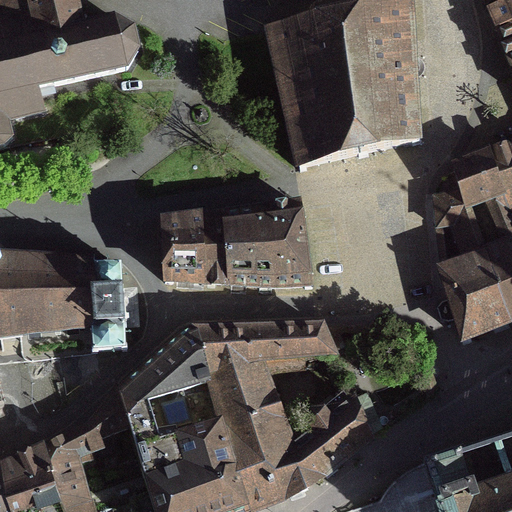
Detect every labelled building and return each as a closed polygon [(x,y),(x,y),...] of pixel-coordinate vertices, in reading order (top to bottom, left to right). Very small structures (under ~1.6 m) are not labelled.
[(0,0),(0,18),(1,23),(31,18),(35,35),(81,27),(79,21),(77,11),(74,0),(0,0)] [(411,8),(410,0),(355,14),(355,10),(326,16),(327,20),(274,31),(274,29),(268,30),(299,173),(305,172),(304,169),(357,157),(358,160),(362,159),(366,158),(366,155),(410,145),(411,148),(420,145),(419,136),(416,137),(415,108),(417,108),(417,97),(414,97),(412,58),(414,57),(414,52),(411,52),(409,8),(411,8)] [(511,0),(484,0),(489,13),(493,22),(497,31),(507,54),(511,66),(511,0)] [(136,54),(131,33),(114,22),(97,25),(87,26),(81,27),(35,35),(31,18),(1,23),(0,23),(0,150),(4,150),(5,148),(12,141),(8,123),(42,114),(37,92),(117,74),(125,72),(136,54)] [(511,154),(510,148),(488,157),(500,195),(501,197),(499,198),(511,229),(511,154)] [(488,157),(452,170),(455,181),(458,194),(460,193),(466,208),(500,195),(488,157)] [(442,189),(442,194),(443,198),(458,194),(455,181),(448,183),(445,185),(442,189)] [(433,200),(442,274),(482,256),(466,208),(460,193),(458,194),(443,198),(433,200)] [(466,208),(482,256),(511,242),(511,229),(499,198),(501,197),(500,195),(466,208)] [(293,207),(224,217),(200,221),(169,225),(169,224),(161,225),(162,231),(164,231),(165,277),(163,277),(163,285),(171,286),(171,283),(188,285),(203,286),(217,286),(229,287),(259,289),(259,290),(263,290),(269,291),(269,290),(303,289),(303,291),(311,291),(310,283),(308,284),(298,211),(299,210),(298,204),(292,205),(293,207)] [(511,242),(482,256),(442,274),(448,294),(446,295),(454,322),(457,321),(461,336),(458,338),(462,347),(470,344),(469,339),(498,327),(507,324),(511,321),(511,242)] [(0,339),(18,336),(91,328),(92,330),(90,330),(90,334),(92,333),(93,351),(91,351),(91,356),(96,355),(96,353),(120,352),(121,354),(126,353),(125,348),(123,348),(124,342),(123,342),(122,331),(124,331),(124,327),(122,327),(122,326),(124,325),(124,322),(127,322),(125,297),(122,297),(122,294),(119,293),(119,292),(121,292),(121,288),(119,288),(119,278),(118,272),(120,272),(120,267),(115,267),(115,269),(98,269),(98,268),(93,268),(94,269),(89,268),(14,263),(0,261),(0,339)] [(207,378),(261,374),(277,372),(276,363),(333,358),(321,328),(249,330),(249,331),(194,332),(207,378)] [(178,341),(121,391),(118,388),(130,429),(144,474),(155,511),(245,511),(207,378),(194,332),(186,336),(178,341)] [(261,374),(207,378),(245,511),(251,511),(303,493),(369,440),(353,403),(350,405),(342,396),(322,412),(310,414),(306,425),(307,427),(287,442),(261,374)] [(435,393),(431,374),(420,380),(427,399),(435,393)] [(155,511),(144,474),(86,492),(79,464),(91,459),(87,444),(130,429),(118,388),(88,427),(52,447),(45,451),(62,511),(155,511)] [(511,511),(511,440),(461,457),(460,455),(427,466),(427,467),(425,468),(426,470),(425,471),(430,487),(436,485),(436,488),(437,488),(441,498),(440,498),(441,501),(435,502),(438,511),(511,511)] [(0,511),(62,511),(45,451),(9,467),(3,470),(0,470),(0,511)]
